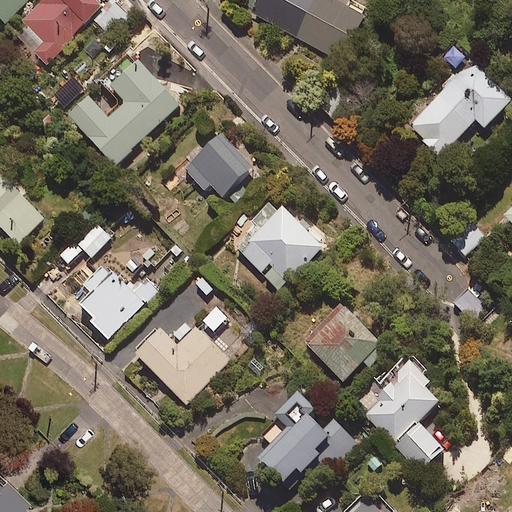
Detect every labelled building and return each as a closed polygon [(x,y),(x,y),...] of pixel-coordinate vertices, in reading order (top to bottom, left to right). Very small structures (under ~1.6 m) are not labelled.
[(32,0),(0,0),(0,8),(13,21),(32,0)] [(107,6),(100,0),(43,0),(13,31),(49,66),(107,6)] [(365,24),(313,0),(262,0),(250,26),(343,71),(365,24)] [(185,102),(155,68),(137,48),(99,81),(117,101),(105,111),(91,96),(70,115),(83,130),(113,164),(185,102)] [(511,104),(511,101),(505,95),(469,61),(407,128),(443,161),(479,122),(488,131),(511,104)] [(353,96),(341,87),(323,111),(335,120),(353,96)] [(256,167),(224,131),(188,162),(220,198),(256,167)] [(59,208),(26,179),(0,207),(0,215),(30,242),(59,208)] [(308,229),(281,202),(236,248),(263,274),(273,264),(277,268),(264,281),(279,295),(292,282),(327,247),(308,229)] [(128,231),(112,216),(92,239),(108,253),(128,231)] [(484,245),(469,231),(450,252),(464,266),(484,245)] [(149,292),(115,262),(82,300),(126,339),(159,301),(175,283),(165,275),(149,292)] [(490,310),(470,289),(454,305),(475,325),(490,310)] [(342,384),(386,339),(345,299),(301,344),(342,384)] [(212,320),(194,340),(174,323),(149,351),(202,398),(227,369),(245,349),(212,320)] [(445,391),(408,355),(356,409),(393,445),(402,435),(433,465),(450,447),(419,417),(445,391)] [(349,440),(314,410),(269,461),(304,491),(349,440)] [(0,511),(55,511),(5,464),(0,468),(0,511)]
